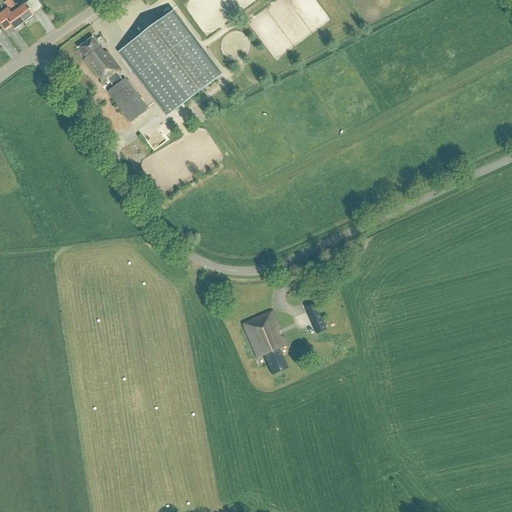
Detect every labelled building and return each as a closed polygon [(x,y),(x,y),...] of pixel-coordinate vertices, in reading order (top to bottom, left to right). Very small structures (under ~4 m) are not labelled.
[(25,5),(20,9),(17,4),(15,5),(11,0),(9,0),(7,1),(24,23),(33,16),(25,5)] [(4,4),(10,10),(8,11),(11,15),(6,20),(14,31),(24,23),(7,1),(4,4)] [(166,117),(221,75),(173,11),(118,53),(166,117)] [(219,42),(237,26),(233,21),(214,38),(219,42)] [(114,88),(113,88),(108,92),(130,123),(148,110),(125,79),(122,82),(116,75),(121,72),(106,52),(104,53),(93,37),(78,48),(86,59),(84,61),(102,85),(108,80),(114,88)] [(170,127),(158,135),(165,144),(176,135),(170,127)] [(279,279),(264,279),(265,287),(279,287),(279,279)] [(315,303),(305,308),(317,335),(327,330),(315,303)] [(243,324),(257,359),(264,356),(272,376),(273,375),(271,371),(286,365),(288,369),(289,368),(280,349),(286,346),(283,338),(279,337),(276,329),(278,327),(271,312),(243,324)] [(327,328),(338,325),(335,316),(325,318),(327,328)]
